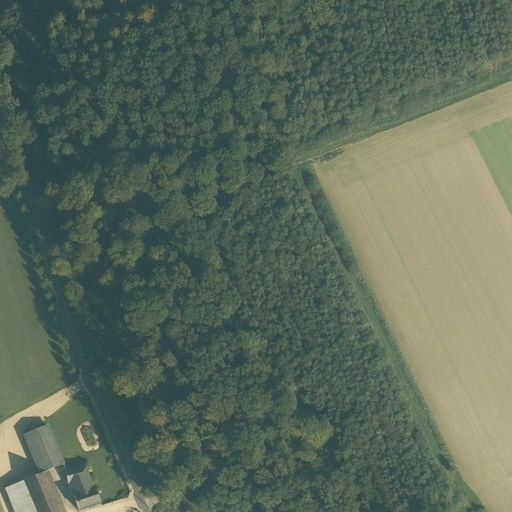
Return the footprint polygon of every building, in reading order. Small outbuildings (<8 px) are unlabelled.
[(24,437),(40,474),(63,464),(47,427),(24,437)] [(70,486),(74,498),(94,491),(84,466),(64,470),(68,486),(70,486)] [(59,511),(44,475),(25,482),(37,511),(59,511)] [(12,511),(37,511),(25,482),(4,490),(12,511)] [(74,498),(78,511),(79,511),(100,505),(94,491),(74,498)]
